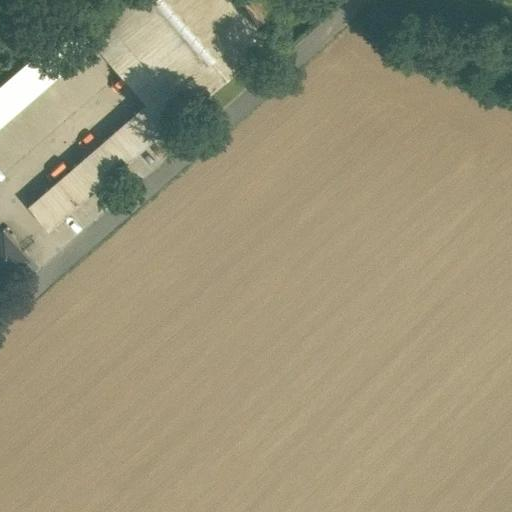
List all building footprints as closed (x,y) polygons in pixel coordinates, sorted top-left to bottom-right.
[(241,0),(94,0),(93,1),(113,25),(165,86),(185,109),(271,34),(241,0)] [(93,1),(0,83),(0,124),(94,42),(113,25),(93,1)] [(165,86),(113,25),(94,42),(147,102),(156,94),(165,86)] [(185,109),(165,86),(156,94),(176,117),(185,109)] [(147,102),(28,205),(48,228),(176,117),(156,94),(147,102)] [(3,227),(0,229),(0,278),(27,255),(3,227)]
